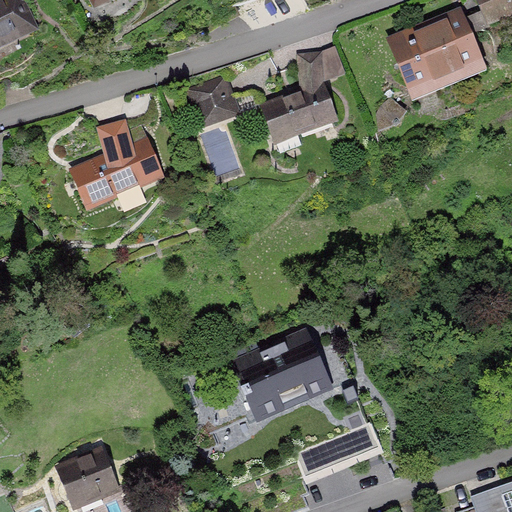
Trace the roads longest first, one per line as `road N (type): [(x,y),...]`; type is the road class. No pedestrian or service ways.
road 1 (residential): [(369,0),(190,67),(0,118)]
road 2 (residential): [(511,444),(311,511)]
